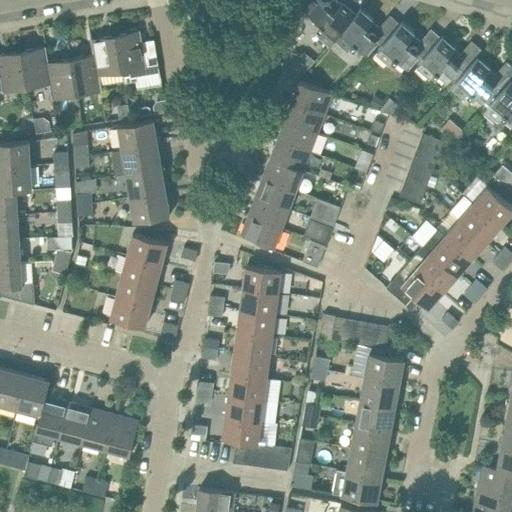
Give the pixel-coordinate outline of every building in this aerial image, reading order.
[(336,36),(355,14),(342,3),(342,4),(336,0),(332,0),(330,3),(329,2),(328,2),(326,2),(325,2),(324,3),(320,0),(310,0),(304,8),(320,22),(318,25),(321,28),(319,31),(332,41),(336,36)] [(360,8),(355,14),(336,36),(349,47),(351,45),(354,47),(357,44),(366,52),(377,40),(382,44),(390,36),(372,20),(373,19),(360,8)] [(390,36),(382,44),(377,50),(390,61),(392,58),(396,61),(398,58),(407,66),(418,54),(423,58),(431,49),(413,34),(414,33),(401,22),(390,36)] [(142,42),(142,41),(140,30),(116,34),(122,70),(129,69),(131,76),(158,71),(153,40),(142,42)] [(122,70),(116,34),(91,38),(94,54),(95,54),(98,74),(99,73),(122,70)] [(431,49),(423,58),(418,64),(431,75),(433,72),(436,75),(439,72),(448,80),(459,68),(464,72),(472,62),(461,52),(460,53),(454,48),(455,47),(442,36),(431,49)] [(46,46),(21,50),(27,86),(50,82),(51,82),(47,62),(48,62),(46,46)] [(27,86),(21,50),(0,54),(0,73),(3,90),(23,86),(27,86)] [(95,54),(94,54),(71,58),(77,93),(102,89),(99,73),(98,74),(95,54)] [(299,61),(291,54),(289,75),(300,76),(307,68),(302,65),(304,62),(300,59),(299,61)] [(478,57),(472,62),(464,72),(454,84),(466,95),(468,93),(472,96),(475,92),(483,100),(494,88),(499,93),(508,83),(496,73),(495,73),(490,68),(478,57)] [(71,58),(48,62),(47,62),(51,82),(50,82),(52,97),(77,93),(71,58)] [(511,79),(508,83),(499,93),(487,107),(500,118),(502,115),(505,118),(508,115),(511,118),(511,79)] [(299,80),(292,100),(325,113),(333,93),(299,80)] [(381,110),(389,113),(398,116),(403,109),(391,99),(381,110)] [(325,113),(292,100),(284,119),(318,132),(325,113)] [(154,118),(134,122),(118,125),(122,149),(158,143),(154,118)] [(318,132),(284,119),(277,138),(311,151),(318,132)] [(441,128),(457,141),(465,132),(449,119),(441,128)] [(73,133),(74,145),(75,156),(89,155),(87,130),(73,133)] [(444,140),(423,132),(419,142),(440,150),(444,140)] [(370,133),(367,143),(376,146),(380,137),(370,133)] [(311,151),(277,138),(270,157),(303,170),(311,151)] [(29,140),(13,140),(0,141),(0,166),(31,164),(29,140)] [(436,161),(440,150),(419,142),(415,153),(436,161)] [(162,167),(158,143),(122,149),(126,173),(162,167)] [(54,152),(54,163),(69,162),(68,151),(54,152)] [(432,171),(436,161),(415,153),(411,163),(432,171)] [(90,166),(89,155),(75,156),(75,167),(90,166)] [(303,170),(270,157),(263,176),(296,189),(303,170)] [(70,186),(69,162),(54,163),(56,187),(70,186)] [(428,181),(432,171),(411,163),(407,173),(428,181)] [(32,189),(31,164),(0,166),(0,190),(16,189),(16,190),(32,189)] [(166,190),(162,167),(126,173),(131,196),(166,190)] [(511,171),(503,182),(511,189),(511,171)] [(424,192),(428,181),(407,173),(403,184),(424,192)] [(296,189),(263,176),(256,195),(289,208),(296,189)] [(511,211),(511,205),(488,185),(481,178),(466,195),(473,202),(500,226),(511,211)] [(420,202),(424,192),(403,184),(399,194),(420,202)] [(0,214),(18,213),(16,190),(16,189),(0,190),(0,214)] [(170,214),(166,190),(131,196),(135,221),(150,218),(170,214)] [(77,193),(78,204),(92,203),(91,192),(77,193)] [(289,208),(256,195),(248,215),(282,227),(289,208)] [(334,225),(341,205),(318,197),(310,216),(334,225)] [(57,200),(57,211),(72,210),(71,199),(57,200)] [(486,242),(500,226),(473,202),(459,218),(486,242)] [(93,214),(92,203),(78,204),(78,215),(93,214)] [(73,235),(72,210),(57,211),(59,236),(73,235)] [(0,238),(19,237),(18,213),(0,214),(0,238)] [(282,227),(248,215),(241,234),(274,247),(282,227)] [(472,258),(486,242),(459,218),(445,235),(472,258)] [(327,242),(333,227),(314,220),(308,235),(327,242)] [(472,258),(445,235),(437,228),(423,244),(458,274),(472,258)] [(133,232),(127,254),(162,263),(168,241),(133,232)] [(0,262),(21,261),(19,237),(0,238),(0,262)] [(311,238),(303,260),(306,262),(318,266),(319,264),(322,256),(326,244),(311,238)] [(443,291),(458,274),(423,244),(409,261),(443,291)] [(511,250),(505,245),(499,253),(510,262),(511,259),(511,250)] [(195,259),(198,250),(184,246),(181,256),(195,259)] [(69,263),(72,252),(58,248),(55,259),(69,263)] [(510,262),(499,253),(492,260),(503,270),(510,262)] [(156,284),(162,263),(127,254),(122,275),(156,284)] [(66,273),(69,263),(55,259),(52,270),(66,273)] [(21,261),(0,262),(0,292),(0,293),(0,292),(0,293),(35,303),(35,302),(34,301),(33,283),(22,283),(21,261)] [(229,263),(215,261),(213,270),(228,273),(229,263)] [(429,307),(443,291),(409,261),(386,286),(412,308),(420,299),(429,307)] [(246,264),(243,287),(278,292),(279,289),(281,269),(246,264)] [(151,305),(156,284),(122,275),(116,295),(151,305)] [(187,292),(189,282),(175,278),(173,288),(187,292)] [(477,278),(470,285),(481,295),(488,287),(477,278)] [(481,295),(470,285),(464,293),(475,302),(481,295)] [(275,313),(278,292),(243,287),(240,309),(275,313)] [(184,301),(187,292),(173,288),(170,297),(184,301)] [(210,294),(209,304),(223,306),(225,296),(210,294)] [(145,326),(151,305),(116,295),(111,317),(145,326)] [(222,316),(223,306),(209,304),(208,314),(222,316)] [(273,335),(275,313),(240,309),(237,330),(273,335)] [(442,318),(453,328),(459,320),(448,311),(442,318)] [(331,338),(335,316),(335,314),(324,312),(319,336),(331,338)] [(511,325),(511,321),(503,314),(497,322),(508,331),(511,325)] [(342,340),(346,318),(335,316),(331,338),(342,340)] [(353,342),(357,320),(346,318),(342,340),(353,342)] [(364,344),(368,322),(357,320),(353,342),(364,344)] [(176,334),(178,324),(164,321),(162,330),(176,334)] [(374,346),(379,324),(368,322),(364,344),(374,346)] [(386,348),(390,326),(379,324),(374,346),(386,348)] [(270,356),(273,335),(237,330),(234,351),(270,356)] [(205,337),(203,347),(218,349),(219,339),(205,337)] [(359,375),(365,376),(400,382),(404,358),(384,354),(385,350),(365,346),(359,375)] [(216,359),(218,349),(203,347),(202,357),(216,359)] [(267,377),(270,356),(234,351),(232,373),(267,377)] [(315,355),(313,366),(328,369),(330,358),(315,355)] [(325,379),(328,369),(313,366),(311,377),(325,379)] [(0,403),(17,408),(26,373),(3,367),(0,378),(0,403)] [(50,379),(26,373),(17,408),(40,414),(45,394),(46,394),(50,379)] [(264,399),(267,377),(232,373),(229,394),(264,399)] [(395,406),(400,382),(365,376),(360,399),(395,406)] [(213,382),(199,380),(198,389),(212,391),(213,382)] [(210,401),(212,391),(198,389),(196,399),(210,401)] [(60,435),(69,400),(46,394),(45,394),(40,414),(36,429),(60,435)] [(261,420),(264,399),(229,394),(226,415),(261,420)] [(391,430),(395,406),(360,399),(356,423),(391,430)] [(83,441),(92,407),(69,400),(60,435),(83,441)] [(307,402),(304,413),(319,416),(321,405),(307,402)] [(106,448),(115,413),(92,407),(83,441),(106,448)] [(139,419),(115,413),(106,448),(111,449),(130,454),(139,419)] [(317,427),(319,416),(304,413),(302,424),(317,427)] [(258,442),(261,420),(226,415),(223,437),(237,439),(248,441),(258,442)] [(511,445),(511,420),(506,420),(502,443),(511,445)] [(207,425),(193,423),(192,433),(206,435),(207,425)] [(386,453),(391,430),(356,423),(351,446),(386,453)] [(245,463),(248,441),(237,439),(234,462),(245,463)] [(255,465),(258,442),(248,441),(245,463),(255,465)] [(313,444),(299,441),(296,460),(309,463),(313,444)] [(266,466),(269,444),(258,442),(255,465),(266,466)] [(511,445),(502,443),(498,466),(497,467),(511,469),(511,445)] [(277,468),(280,445),(269,444),(266,466),(277,468)] [(292,447),(280,445),(277,468),(288,469),(292,447)] [(382,477),(386,453),(351,446),(347,470),(382,477)] [(17,451),(6,448),(2,462),(13,465),(17,451)] [(310,463),(309,463),(296,460),(293,471),(308,474),(310,463)] [(48,480),(51,466),(40,463),(37,477),(48,480)] [(511,494),(511,469),(497,467),(498,466),(482,463),(478,488),(511,494)] [(62,469),(51,466),(48,480),(58,483),(62,469)] [(347,470),(338,468),(334,493),(377,501),(382,477),(347,470)] [(94,492),(98,478),(87,475),(83,490),(94,492)] [(108,481),(98,478),(94,492),(105,495),(108,481)] [(232,511),(235,491),(200,486),(197,507),(232,511)] [(476,511),(509,511),(511,497),(511,494),(478,488),(473,511),(476,511)] [(270,501),(268,511),(278,511),(280,502),(270,501)] [(341,502),(338,511),(375,511),(376,509),(341,502)]
